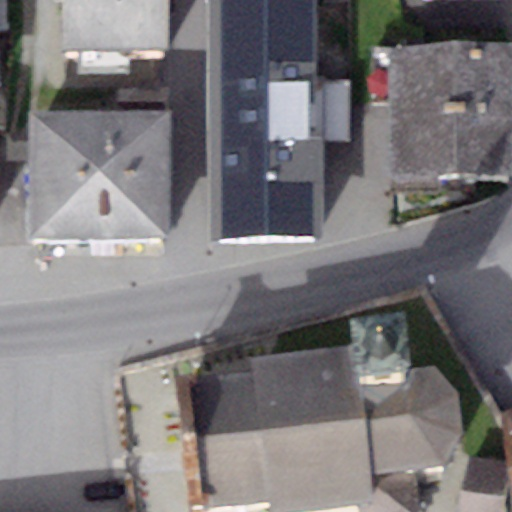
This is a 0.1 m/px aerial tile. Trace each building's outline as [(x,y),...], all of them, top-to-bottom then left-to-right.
[(169,0),(62,0),(63,49),(171,48),(169,0)] [(313,0),(208,0),(213,238),(318,237),(313,0)] [(511,46),(389,46),(388,173),(511,174),(511,46)] [(162,110),(27,111),(28,238),(163,238),(162,110)] [(250,379),(172,388),(187,511),(265,511),(268,511),(417,511),(414,480),(444,476),(462,443),(457,404),(434,375),(402,379),(399,350),(340,357),(249,368),(250,379)] [(511,407),(497,412),(511,507),(511,407)] [(498,460),(468,454),(457,511),(499,511),(504,484),(498,460)]
